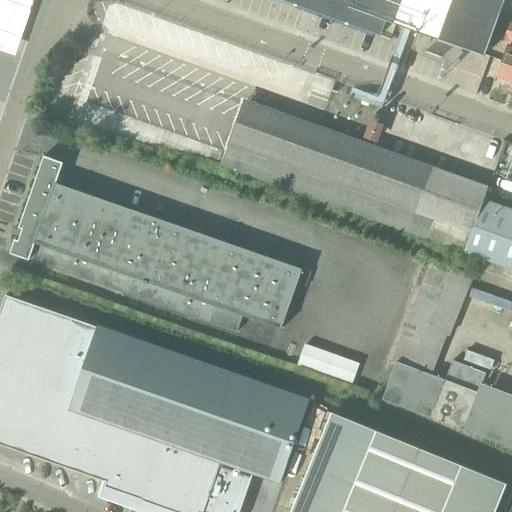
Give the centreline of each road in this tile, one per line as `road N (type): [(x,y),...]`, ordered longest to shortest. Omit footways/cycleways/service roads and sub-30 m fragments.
road 1 (unknown): [(12,116),(321,244),(336,315)]
road 2 (unclassified): [(154,0),(511,125)]
road 3 (unclassified): [(0,151),(53,0)]
